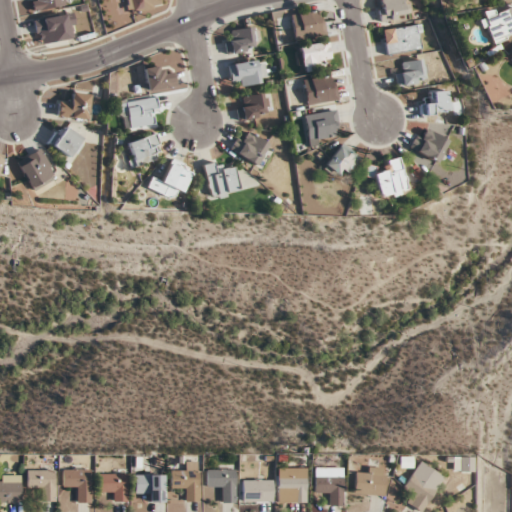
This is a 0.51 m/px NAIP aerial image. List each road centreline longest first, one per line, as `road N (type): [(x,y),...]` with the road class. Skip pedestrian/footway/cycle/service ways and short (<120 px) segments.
road 1 (residential): [(16,73),(112,52),(239,0)]
road 2 (residential): [(189,0),(199,106),(189,126)]
road 3 (residential): [(348,0),(375,120)]
